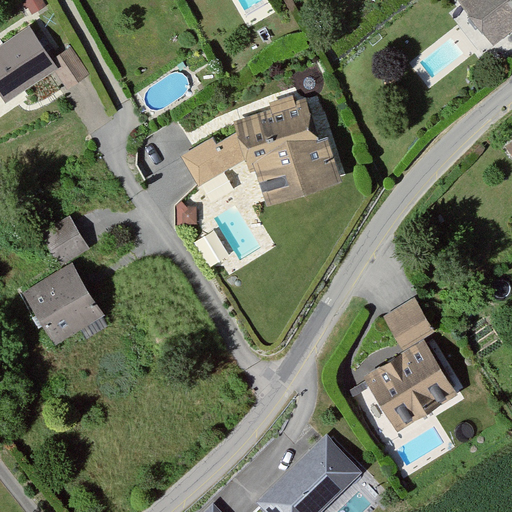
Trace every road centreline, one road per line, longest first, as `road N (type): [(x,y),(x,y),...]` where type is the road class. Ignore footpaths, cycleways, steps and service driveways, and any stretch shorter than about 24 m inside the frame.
road 1 (residential): [(511,94),(402,198),(276,397)]
road 2 (residential): [(276,397),(104,139)]
road 3 (residential): [(276,397),(164,511)]
